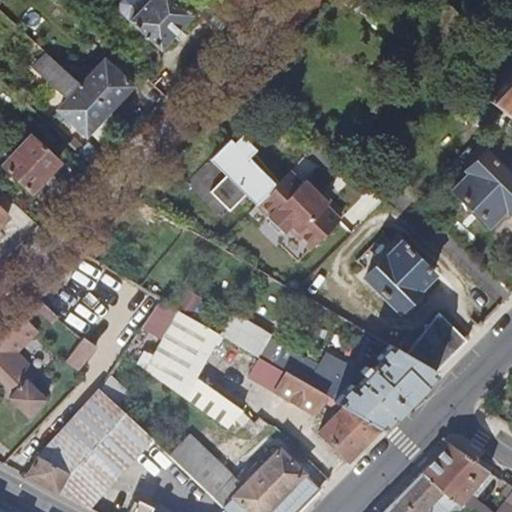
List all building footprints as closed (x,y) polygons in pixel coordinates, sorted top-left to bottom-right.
[(128,16),(143,0),(118,0),(117,3),(119,8),(128,16)] [(160,46),(193,12),(189,8),(197,0),(143,0),(128,16),(160,46)] [(410,7),(389,27),(446,70),(479,35),(443,1),(424,19),(410,7)] [(100,138),(118,118),(108,109),(82,86),(54,59),(42,72),(71,98),(61,108),(86,131),(89,129),(100,138)] [(105,61),(82,86),(108,109),(130,84),(105,61)] [(511,68),(483,98),(500,111),(511,119),(511,68)] [(511,140),(511,119),(500,111),(490,125),(511,140)] [(28,185),(54,159),(28,134),(3,161),(28,185)] [(253,165),(229,142),(210,161),(229,174),(212,192),(232,211),(249,194),(259,204),(281,183),(258,160),(253,165)] [(84,153),(97,166),(107,157),(93,144),(84,153)] [(466,173),(452,188),(491,225),(511,206),(511,179),(483,149),(476,156),(463,169),(466,173)] [(281,183),(258,206),(285,233),(290,228),(309,247),(315,247),(342,220),(328,206),(330,204),(306,180),(303,183),(292,172),(281,183)] [(415,295),(432,278),(398,245),(392,249),(379,237),(354,264),(367,276),(362,281),(397,313),(401,309),(408,315),(422,301),(415,295)] [(63,317),(109,269),(81,252),(76,258),(36,298),(63,317)] [(261,353),(273,330),(234,309),(221,332),(261,353)] [(432,309),(394,348),(437,373),(468,342),(432,309)] [(189,379),(216,334),(177,310),(141,368),(221,428),(237,412),(189,379)] [(36,330),(20,314),(13,322),(0,334),(0,390),(27,416),(45,398),(27,379),(33,373),(14,353),(36,330)] [(73,356),(84,364),(99,340),(89,333),(87,335),(73,356)] [(269,366),(331,404),(378,432),(437,373),(394,348),(390,346),(377,358),(380,364),(371,373),(366,368),(360,374),(322,358),(315,369),(280,348),(269,366)] [(317,434),(346,464),(378,432),(331,404),(269,366),(263,362),(254,378),(327,425),(317,434)] [(87,508),(151,439),(101,389),(52,441),(41,456),(67,471),(57,491),(87,508)] [(243,407),(237,412),(244,418),(250,422),(254,425),(259,421),(243,407)] [(229,434),(244,418),(237,412),(221,428),(229,434)] [(254,438),(265,427),(259,421),(254,425),(250,422),(243,429),(254,438)] [(465,511),(511,511),(511,491),(496,511),(485,511),(467,498),(491,474),(449,446),(420,476),(435,487),(455,504),(465,511)] [(203,447),(182,470),(224,511),(298,511),(318,492),(299,474),(277,454),(249,480),(242,474),(229,486),(206,464),(213,456),(203,447)] [(30,476),(57,491),(67,471),(41,456),(30,476)] [(448,511),(455,504),(435,487),(420,476),(384,511),(448,511)]
